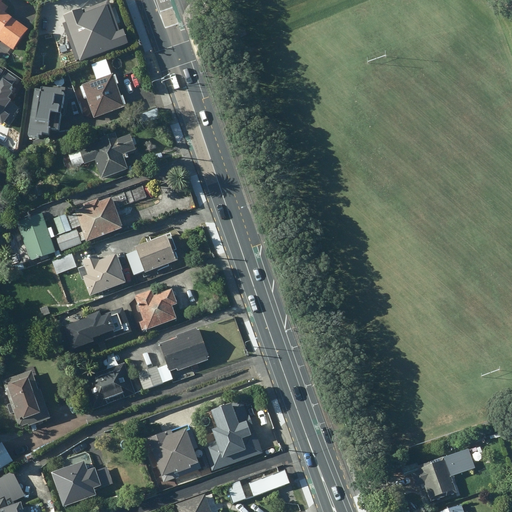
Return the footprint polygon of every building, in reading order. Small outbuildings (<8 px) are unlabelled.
[(0,33),(8,40),(22,21),(0,4),(0,33)] [(89,5),(62,15),(77,58),(105,49),(89,5)] [(41,65),(31,64),(30,78),(39,79),(41,65)] [(0,87),(0,118),(5,122),(23,97),(14,91),(19,84),(8,76),(0,87)] [(113,77),(84,87),(96,120),(125,111),(113,77)] [(62,95),(31,90),(21,148),(56,136),(62,95)] [(161,118),(157,109),(136,118),(140,126),(161,118)] [(112,137),(96,142),(98,147),(81,153),(85,165),(94,162),(100,179),(126,171),(121,154),(134,149),(129,136),(113,141),(112,137)] [(110,196),(72,209),(85,245),(122,232),(110,196)] [(41,216),(12,226),(26,266),(55,256),(41,216)] [(176,261),(166,234),(133,245),(134,251),(125,254),(133,276),(176,261)] [(77,268),(71,253),(51,262),(57,277),(77,268)] [(117,254),(78,268),(88,297),(126,283),(117,254)] [(149,287),(128,295),(142,332),(174,320),(169,306),(175,304),(168,287),(151,293),(149,287)] [(304,305),(299,306),(304,318),(308,317),(304,305)] [(121,308),(59,330),(67,354),(130,332),(121,308)] [(214,359),(203,326),(156,343),(167,375),(214,359)] [(124,363),(87,376),(98,407),(135,395),(124,363)] [(161,367),(135,376),(141,391),(167,382),(161,367)] [(31,376),(0,386),(15,430),(45,420),(31,376)] [(219,443),(203,449),(211,472),(259,455),(239,402),(214,411),(222,432),(219,443)] [(168,432),(144,441),(159,483),(198,469),(185,432),(170,437),(168,432)] [(0,443),(0,469),(11,463),(0,443)] [(466,450),(410,471),(425,508),(458,495),(452,479),(474,471),(466,450)] [(63,469),(49,474),(61,508),(92,497),(90,492),(101,488),(89,451),(60,461),(63,469)] [(282,469),(226,487),(232,506),(288,487),(282,469)] [(208,511),(202,493),(171,503),(173,511),(208,511)] [(4,494),(0,494),(0,511),(22,511),(19,502),(7,505),(4,494)]
